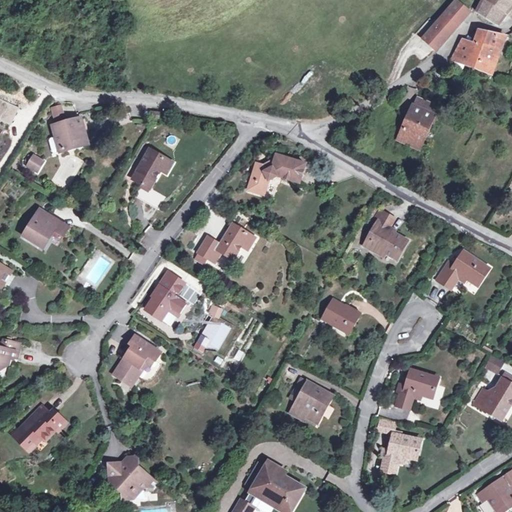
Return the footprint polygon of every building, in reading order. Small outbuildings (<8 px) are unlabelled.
[(511,0),(483,0),(477,13),(495,25),(511,0)] [(415,33),(423,39),(436,48),(440,46),(448,38),(458,27),(468,11),(455,1),(445,15),(437,24),(430,18),(415,33)] [(461,41),(452,59),(491,73),(505,36),(478,30),(472,45),(461,41)] [(416,97),(413,106),(430,114),(434,105),(416,97)] [(63,124),(65,123),(60,106),(52,108),(56,121),(62,119),(63,124)] [(435,116),(430,114),(413,106),(409,114),(413,115),(407,129),(403,127),(397,140),(413,146),(415,142),(419,141),(423,143),(435,116)] [(413,115),(409,114),(403,127),(407,129),(413,115)] [(62,119),(56,121),(54,122),(55,126),(53,127),(60,152),(68,149),(83,141),(86,140),(81,119),(65,123),(63,124),(62,119)] [(420,149),(423,143),(419,141),(415,142),(413,146),(420,149)] [(147,176),(154,181),(160,171),(166,174),(173,164),(149,150),(132,179),(142,184),(142,185),(147,176)] [(259,168),(254,166),(248,189),(264,194),(269,180),(277,176),(300,183),(306,165),(276,156),(275,160),(264,164),(261,163),(259,168)] [(28,166),(37,171),(42,162),(33,157),(28,166)] [(147,176),(142,185),(150,189),(154,181),(147,176)] [(160,207),(165,198),(150,189),(142,185),(142,184),(136,194),(160,207)] [(40,210),(38,213),(47,219),(48,216),(40,210)] [(378,222),(390,228),(395,220),(380,212),(372,224),(376,226),(378,222)] [(59,223),(48,216),(47,219),(38,213),(24,236),(41,247),(49,233),(52,235),(61,240),(69,228),(59,223)] [(378,222),(376,226),(365,246),(383,257),(385,253),(396,259),(407,241),(388,231),(390,228),(378,222)] [(199,253),(207,259),(215,264),(222,253),(234,260),(241,247),(248,252),(256,239),(234,225),(221,246),(208,238),(199,253)] [(461,274),(466,278),(476,284),(487,268),(464,252),(454,266),(448,262),(436,280),(451,290),(458,279),(461,274)] [(207,259),(199,253),(195,260),(203,265),(207,259)] [(0,287),(2,288),(12,272),(0,264),(0,287)] [(172,309),(179,314),(186,304),(174,296),(183,283),(168,273),(152,297),(154,298),(146,311),(161,321),(168,311),(172,309)] [(344,331),(354,312),(334,300),(323,319),(344,331)] [(222,310),(216,308),(213,314),(212,315),(218,318),(222,310)] [(359,315),(354,312),(344,331),(349,334),(359,315)] [(201,354),(209,340),(200,335),(192,349),(201,354)] [(152,358),(157,361),(162,353),(136,336),(131,344),(134,346),(126,357),(114,375),(133,387),(144,370),(141,368),(149,356),(152,358)] [(2,349),(0,348),(0,365),(6,366),(8,365),(9,358),(16,360),(19,345),(3,341),(2,349)] [(134,346),(131,344),(123,356),(126,357),(134,346)] [(485,368),(495,373),(502,361),(493,355),(485,368)] [(141,368),(144,370),(148,364),(152,358),(149,356),(141,368)] [(157,361),(152,358),(148,364),(152,367),(157,361)] [(414,393),(420,395),(432,398),(437,378),(411,370),(406,386),(399,384),(396,392),(399,393),(395,406),(409,410),(412,398),(414,393)] [(486,403),(504,415),(511,402),(511,379),(504,374),(491,395),(481,389),(473,403),(483,409),(486,403)] [(297,402),(308,382),(301,378),(290,398),(297,402)] [(319,414),(330,394),(308,382),(297,402),(309,409),(305,417),(317,424),(322,415),(319,414)] [(333,396),(330,394),(319,414),(322,415),(333,396)] [(309,409),(297,402),(291,413),(303,420),(305,417),(309,409)] [(501,421),(504,415),(486,403),(483,409),(501,421)] [(54,417),(43,406),(27,422),(30,425),(28,427),(25,424),(13,436),(29,452),(43,438),(46,441),(57,430),(59,432),(67,423),(57,413),(54,417)] [(393,434),(393,432),(395,423),(380,419),(377,431),(393,434)] [(393,432),(393,434),(389,451),(382,449),(381,457),(383,457),(381,471),(395,474),(398,462),(399,457),(405,458),(416,460),(420,441),(400,436),(401,433),(393,432)] [(139,459),(136,456),(128,457),(129,462),(129,464),(124,464),(124,463),(110,464),(111,482),(123,493),(123,501),(134,500),(134,492),(138,488),(154,487),(158,483),(140,467),(139,459)] [(259,493),(290,511),(291,511),(305,489),(266,466),(265,467),(258,463),(250,477),(257,481),(252,489),(245,502),(241,500),(234,511),(252,511),(255,508),(251,506),(257,496),(259,493)] [(496,511),(511,501),(511,472),(483,492),(487,498),(496,511)] [(246,485),(252,489),(257,481),(250,477),(246,485)] [(487,498),(483,492),(478,495),(482,501),(487,498)] [(290,511),(259,493),(257,496),(282,511),(290,511)] [(502,511),(511,505),(511,501),(496,511),(502,511)]
